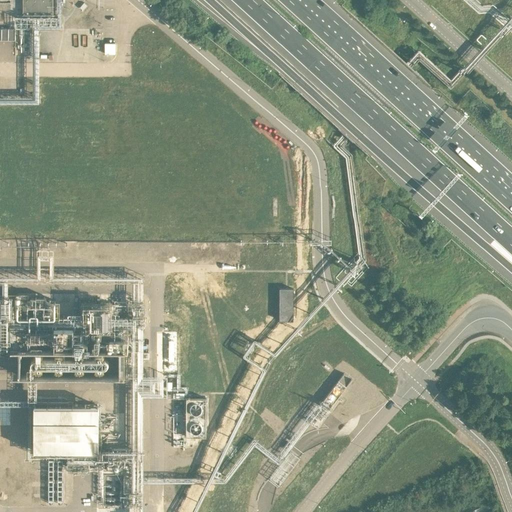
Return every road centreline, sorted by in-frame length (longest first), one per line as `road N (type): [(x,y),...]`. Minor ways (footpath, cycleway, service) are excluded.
road 1 (motorway): [(209,0),(511,269)]
road 2 (motorway): [(246,0),(511,241)]
road 3 (motorway): [(511,202),(289,0)]
